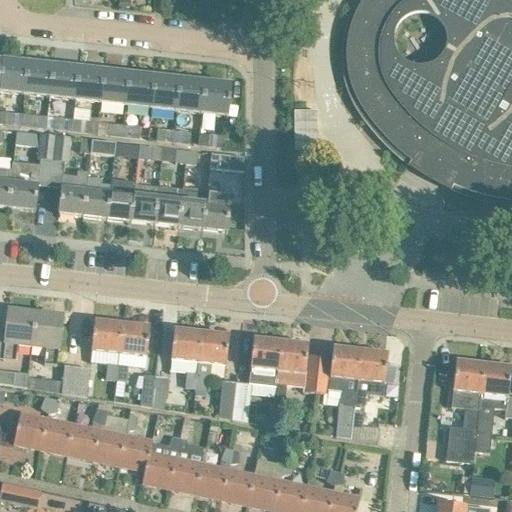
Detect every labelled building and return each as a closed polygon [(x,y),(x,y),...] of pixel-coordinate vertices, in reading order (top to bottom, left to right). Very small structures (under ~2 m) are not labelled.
[(511,0),(364,0),(356,13),(350,29),(347,45),(346,60),(347,74),(351,88),(356,102),(367,119),(380,134),(394,149),(409,162),(411,163),(412,164),(417,158),(454,180),(451,187),(452,187),(456,189),(474,196),(492,201),(511,203),(511,0)] [(28,65),(3,62),(0,86),(0,93),(24,96),(28,65)] [(49,99),(53,68),(28,65),(24,96),(49,99)] [(78,71),(53,68),(49,99),(75,102),(78,71)] [(100,105),(104,73),(78,71),(75,102),(100,105)] [(129,76),(104,73),(100,105),(125,108),(129,76)] [(151,110),(154,79),(129,76),(125,108),(151,110)] [(180,82),(154,79),(151,110),(176,113),(180,82)] [(180,82),(176,113),(201,116),(205,85),(180,82)] [(231,87),(205,85),(201,116),(228,119),(231,87)] [(23,110),(22,116),(21,128),(46,130),(47,119),(48,115),(48,113),(23,110)] [(320,150),(319,110),(294,110),(295,151),(320,150)] [(0,113),(0,125),(21,128),(22,116),(0,113)] [(47,119),(46,130),(71,133),(73,122),(47,119)] [(97,136),(98,125),(73,122),(71,133),(97,136)] [(122,139),(123,127),(98,125),(97,136),(122,139)] [(122,139),(139,141),(140,129),(123,127),(122,139)] [(173,144),(174,133),(157,131),(155,142),(173,144)] [(198,147),(199,135),(174,133),(173,144),(198,147)] [(52,164),(55,138),(16,134),(14,147),(37,150),(36,162),(52,164)] [(198,147),(224,150),(225,138),(199,135),(198,147)] [(71,140),(55,138),(52,164),(68,166),(71,140)] [(92,142),(80,141),(79,154),(90,156),(92,142)] [(92,142),(90,156),(101,157),(114,158),(115,145),(102,143),(92,142)] [(138,161),(140,147),(115,145),(114,158),(138,161)] [(138,161),(161,163),(162,150),(140,147),(138,161)] [(186,167),(187,152),(176,151),(174,165),(186,167)] [(187,152),(186,167),(195,168),(197,153),(187,152)] [(243,159),(211,156),(209,170),(244,174),(243,159)] [(0,170),(0,210),(7,211),(12,164),(11,164),(10,171),(0,170)] [(12,164),(7,211),(34,214),(40,167),(12,164)] [(63,177),(60,197),(58,217),(83,220),(87,180),(88,175),(76,173),(76,179),(63,177)] [(87,180),(83,220),(107,222),(111,181),(110,181),(110,188),(101,187),(101,181),(87,180)] [(130,225),(135,184),(111,181),(107,222),(130,225)] [(135,184),(130,225),(154,228),(158,190),(135,187),(135,184)] [(158,190),(154,228),(178,230),(182,191),(181,191),(182,193),(158,190)] [(182,191),(178,230),(202,233),(206,198),(197,197),(197,193),(182,191)] [(206,198),(202,233),(226,235),(231,196),(206,193),(206,198)] [(0,385),(12,388),(14,375),(0,373),(0,359),(3,360),(3,362),(15,364),(17,348),(31,349),(35,317),(7,314),(4,342),(0,341),(0,385)] [(62,320),(35,317),(31,349),(46,351),(44,367),(56,368),(58,352),(62,320)] [(94,323),(92,343),(91,353),(119,356),(122,326),(94,323)] [(122,326),(119,356),(146,359),(149,329),(122,326)] [(170,362),(197,365),(201,335),(173,332),(170,362)] [(229,338),(201,335),(197,365),(196,377),(194,392),(193,397),(205,398),(207,381),(209,381),(211,366),(225,368),(229,338)] [(276,385),(281,344),(253,341),(248,382),(249,382),(249,381),(254,382),(258,383),(262,384),(266,384),(271,384),(275,384),(275,385),(276,385)] [(281,344),(276,385),(274,406),(284,407),(286,388),(303,390),(302,394),(315,396),(319,358),(307,357),(308,347),(281,344)] [(319,358),(315,396),(327,397),(328,393),(340,394),(335,439),(350,441),(352,428),(360,353),(332,350),(331,360),(319,358)] [(387,356),(360,353),(353,419),(363,421),(366,397),(383,399),(387,356)] [(452,394),(450,411),(465,412),(462,431),(465,432),(476,433),(484,367),(456,364),(452,394)] [(116,383),(117,367),(106,366),(105,382),(116,383)] [(116,383),(126,384),(128,368),(117,367),(116,383)] [(476,433),(474,455),(489,456),(494,411),(506,413),(507,400),(508,399),(509,390),(511,370),(484,367),(476,433)] [(74,398),(77,370),(64,368),(63,375),(57,374),(55,384),(28,380),(27,390),(74,398)] [(74,398),(86,400),(90,371),(77,370),(74,398)] [(184,390),(194,392),(196,377),(186,375),(184,390)] [(139,408),(153,410),(156,379),(143,377),(139,408)] [(153,410),(164,411),(168,380),(156,379),(153,410)] [(217,421),(231,423),(236,385),(222,383),(217,421)] [(246,425),(251,386),(236,385),(231,423),(246,425)] [(44,400),(40,411),(48,416),(51,401),(44,400)] [(51,401),(48,416),(57,414),(58,414),(58,403),(51,401)] [(96,411),(92,422),(100,427),(103,413),(104,412),(96,411)] [(104,412),(100,427),(110,425),(110,414),(104,412)] [(20,416),(17,427),(13,447),(40,453),(47,422),(20,416)] [(129,418),(125,434),(136,431),(136,420),(131,419),(129,418)] [(73,427),(47,422),(40,453),(66,458),(73,427)] [(73,427),(66,458),(93,464),(99,433),(73,427)] [(352,428),(350,441),(357,442),(377,445),(379,431),(362,429),(352,428)] [(151,445),(144,475),(142,486),(169,492),(180,441),(179,440),(181,432),(170,430),(168,439),(170,439),(168,448),(151,445)] [(449,430),(445,464),(465,466),(472,467),(474,455),(476,433),(475,433),(465,432),(462,431),(449,430)] [(125,438),(99,433),(93,464),(119,469),(125,438)] [(181,441),(180,441),(169,492),(195,497),(201,467),(184,463),(186,453),(190,454),(192,444),(186,442),(187,436),(182,435),(181,441)] [(119,469),(144,475),(151,445),(151,444),(125,438),(119,469)] [(224,450),(221,462),(229,465),(232,452),(224,450)] [(239,454),(232,452),(229,465),(239,465),(239,454)] [(278,462),(273,473),(281,478),(284,463),(278,462)] [(284,463),(281,478),(291,477),(291,465),(284,463)] [(221,503),(228,472),(201,467),(195,497),(221,503)] [(254,478),(228,472),(221,503),(247,509),(254,478)] [(330,473),(325,485),(334,489),(337,474),(330,473)] [(337,474),(334,489),(343,488),(343,476),(337,474)] [(263,511),(273,511),(280,483),(254,478),(247,509),(263,511)] [(301,511),(306,489),(280,483),(273,511),(301,511)] [(40,495),(4,487),(0,502),(36,510),(40,495)] [(328,511),(332,495),(306,489),(301,511),(328,511)] [(356,511),(359,500),(332,495),(328,511),(356,511)]
